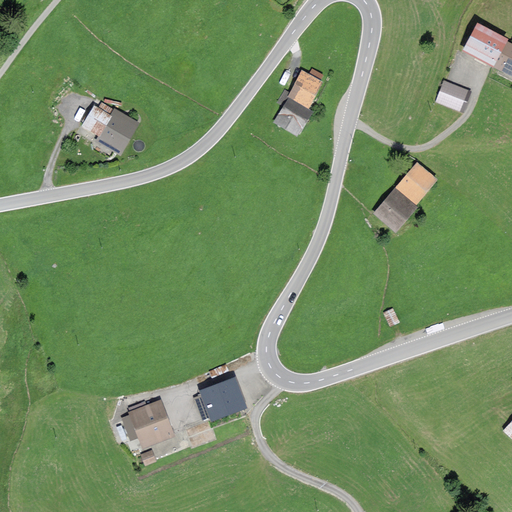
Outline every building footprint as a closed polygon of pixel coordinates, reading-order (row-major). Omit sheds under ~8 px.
[(511,41),(476,25),(463,54),(511,76),(511,41)] [(303,73),(291,95),(307,104),(322,75),(312,69),(308,75),(303,73)] [(438,101),(461,110),(468,92),(445,83),(438,101)] [(288,99),(291,95),(284,91),(278,102),(283,106),(276,119),(296,131),(308,110),(288,99)] [(83,126),(100,136),(110,119),(94,109),(89,117),(86,115),(82,122),(85,124),(83,126)] [(114,112),(110,119),(100,136),(98,139),(117,150),(133,123),(114,112)] [(419,164),(397,189),(413,203),(435,178),(419,164)] [(393,228),(413,203),(397,189),(396,190),(395,189),(391,193),(393,195),(376,214),(393,228)] [(384,312),(390,325),(398,321),(392,308),(384,312)] [(205,395),(195,398),(202,416),(212,412),(213,415),(241,404),(233,382),(204,393),(205,395)] [(158,403),(132,413),(145,444),(170,434),(158,403)] [(147,462),(154,460),(150,452),(143,455),(147,462)]
